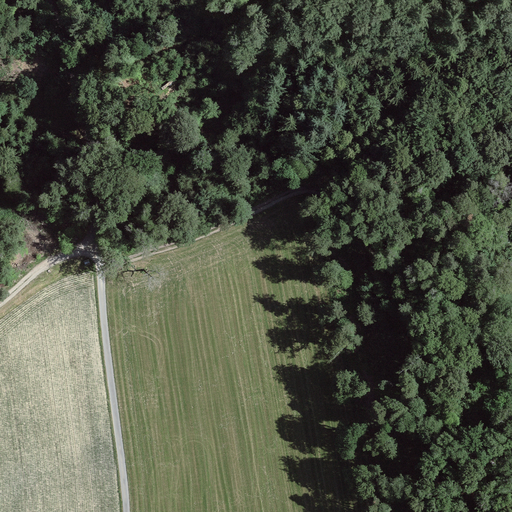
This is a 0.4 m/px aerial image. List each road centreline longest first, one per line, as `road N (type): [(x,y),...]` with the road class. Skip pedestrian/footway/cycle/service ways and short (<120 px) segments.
road 1 (track): [(511,353),(443,359),(372,247),(321,186),(100,268)]
road 2 (track): [(129,511),(98,242)]
road 3 (track): [(98,242),(95,154),(50,0)]
